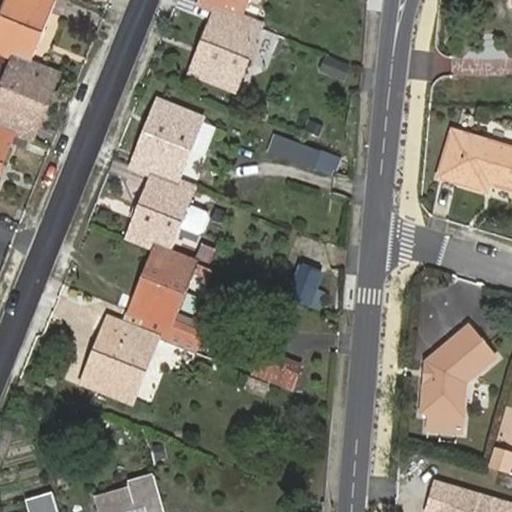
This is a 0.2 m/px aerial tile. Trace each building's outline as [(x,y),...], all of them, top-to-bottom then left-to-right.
[(0,51),(14,57),(29,63),(55,0),(7,0),(0,18),(0,51)] [(241,19),(248,0),(201,0),(201,3),(217,10),(241,19)] [(235,92),(261,27),(241,19),(217,10),(191,74),(235,92)] [(34,138),(59,75),(29,63),(14,57),(0,92),(0,124),(16,131),(34,138)] [(317,73),(342,81),(347,64),(322,57),(317,73)] [(178,183),(203,118),(159,100),(133,165),(152,173),(178,183)] [(0,169),(16,131),(0,124),(0,169)] [(440,177),(487,191),(489,183),(511,189),(511,149),(453,132),(440,177)] [(327,155),(306,147),(300,163),(321,171),(327,155)] [(191,206),(197,190),(178,183),(152,173),(127,236),(156,247),(172,253),(183,225),(191,206)] [(191,206),(183,225),(204,233),(211,215),(191,206)] [(158,338),(194,353),(202,333),(205,327),(176,315),(196,263),(172,253),(156,247),(131,311),(143,316),(138,330),(158,338)] [(295,264),(283,299),(309,308),(322,273),(295,264)] [(143,316),(131,311),(125,325),(130,327),(138,330),(143,316)] [(132,403),(158,338),(138,330),(130,327),(125,325),(109,319),(83,383),(132,403)] [(431,413),(429,429),(462,431),(466,383),(496,358),(470,327),(428,363),(435,372),(434,377),(426,384),(423,413),(431,413)] [(292,388),(301,367),(263,352),(254,374),(292,388)] [(262,394),(266,384),(250,378),(246,388),(262,394)] [(487,466),(506,471),(510,455),(492,451),(487,466)] [(165,511),(156,476),(128,483),(130,489),(98,499),(101,511),(165,511)] [(511,511),(511,505),(437,484),(428,511),(511,511)] [(59,511),(54,494),(29,501),(32,511),(59,511)]
